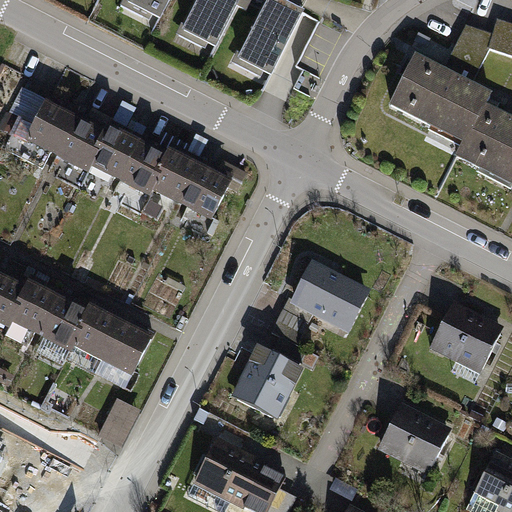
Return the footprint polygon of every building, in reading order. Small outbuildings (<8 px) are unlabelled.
[(165,0),(122,0),(157,17),(165,0)] [(235,0),(194,0),(179,29),(213,46),(235,0)] [(301,11),(280,0),(264,0),(236,57),(269,74),(301,11)] [(288,57),(302,63),(319,20),(305,14),(288,57)] [(465,25),(451,68),(475,76),(484,47),(511,55),(511,24),(497,19),(492,34),(465,25)] [(491,96),(416,59),(390,111),(462,146),(455,160),(511,187),(511,120),(486,107),(491,96)] [(61,161),(81,120),(50,105),(30,145),(61,161)] [(81,120),(61,161),(91,175),(94,170),(112,135),(81,120)] [(123,184),(142,145),(113,131),(112,135),(94,170),(123,184)] [(142,145),(123,184),(152,199),(154,195),(171,159),(142,145)] [(186,211),(206,172),(173,156),(171,159),(154,195),(186,211)] [(206,172),(186,211),(216,226),(236,187),(206,172)] [(351,335),(373,295),(317,264),(295,305),(351,335)] [(2,275),(0,278),(0,325),(12,331),(15,325),(32,290),(2,275)] [(43,340),(63,301),(34,286),(32,290),(15,325),(43,340)] [(63,301),(43,340),(72,354),(74,351),(92,315),(63,301)] [(482,378),(505,331),(453,306),(430,353),(482,378)] [(107,367),(126,328),(94,311),(92,315),(74,351),(107,367)] [(300,342),(307,326),(283,316),(277,333),(300,342)] [(126,328),(107,367),(137,382),(156,342),(126,328)] [(303,366),(258,344),(233,393),(278,416),(303,366)] [(116,401),(95,442),(115,452),(136,411),(116,401)] [(452,426),(402,402),(380,449),(429,473),(452,426)] [(268,467),(217,440),(193,485),(243,511),(270,511),(286,483),(265,472),(268,467)] [(511,511),(511,464),(499,459),(477,505),(492,511),(511,511)] [(366,511),(350,503),(345,511),(366,511)]
